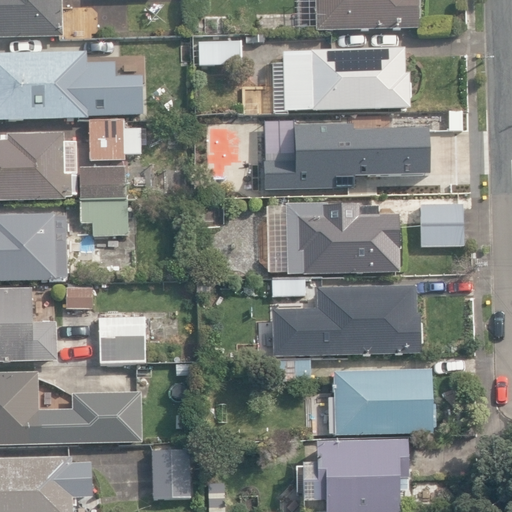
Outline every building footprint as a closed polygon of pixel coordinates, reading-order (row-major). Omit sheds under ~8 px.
[(0,0),(0,35),(60,34),(59,0),(0,0)] [(313,0),(315,30),(417,27),(417,17),(419,17),(418,0),(313,0)] [(199,44),(200,66),(242,65),(242,43),(199,44)] [(86,60),(85,47),(0,50),(0,117),(87,114),(87,113),(141,111),(140,73),(113,74),(113,59),(86,60)] [(281,50),(283,109),(408,106),(407,72),(403,72),(402,47),(281,50)] [(237,117),(238,138),(296,136),(296,116),(237,117)] [(122,126),(122,117),(88,118),(89,157),(125,156),(124,151),(140,151),(139,125),(122,126)] [(318,174),(318,190),(404,188),(403,160),(410,160),(409,124),(385,124),(385,122),(369,122),(369,124),(301,125),(302,154),(312,154),(313,174),(318,174)] [(167,143),(186,143),(186,125),(167,124),(167,143)] [(0,137),(0,198),(65,197),(65,194),(71,194),(71,191),(76,191),(76,172),(72,172),(72,158),(64,158),(63,130),(7,131),(7,133),(1,133),(1,137),(0,137)] [(80,200),(127,199),(126,168),(79,169),(80,200)] [(186,169),(158,169),(158,189),(186,189),(186,169)] [(129,236),(127,199),(80,200),(81,224),(94,223),(94,237),(129,236)] [(419,202),(419,244),(461,243),(461,201),(419,202)] [(288,272),(289,275),(400,273),(400,251),(402,251),(401,215),(379,216),(379,207),(360,207),(360,205),(287,206),(287,207),(267,207),(268,272),(288,272)] [(0,282),(57,281),(57,279),(67,279),(66,218),(55,218),(55,215),(0,216),(0,282)] [(145,248),(146,273),(183,272),(183,248),(145,248)] [(273,298),(305,297),(304,280),(273,281),(273,298)] [(416,313),(415,284),(315,287),(316,308),(271,309),(272,356),(420,352),(419,312),(416,313)] [(0,362),(34,361),(34,357),(53,357),(52,333),(43,333),(42,326),(33,326),(32,289),(0,290),(0,362)] [(67,308),(92,309),(92,289),(67,289),(67,308)] [(100,319),(101,386),(138,385),(137,364),(146,364),(145,318),(100,319)] [(273,361),(274,383),(312,382),(311,360),(273,361)] [(334,373),(335,436),(433,434),(433,427),(436,427),(435,405),(433,406),(432,371),(334,373)] [(0,445),(61,444),(61,441),(78,441),(77,422),(60,422),(60,410),(39,411),(38,373),(0,373),(0,445)] [(398,511),(398,488),(408,488),(406,439),(315,441),(316,462),(302,462),(303,510),(326,510),(326,511),(398,511)] [(151,452),(152,500),(191,499),(190,451),(153,452),(151,452)] [(0,459),(0,511),(74,511),(73,458),(0,459)] [(226,511),(226,485),(209,485),(209,511),(226,511)]
